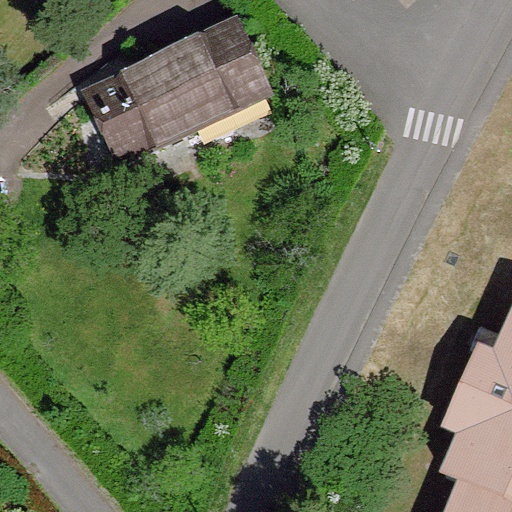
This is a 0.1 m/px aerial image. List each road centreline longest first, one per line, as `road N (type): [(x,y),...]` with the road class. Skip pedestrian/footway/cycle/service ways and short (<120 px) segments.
road 1 (residential): [(459,74),(269,511)]
road 2 (residential): [(459,74),(376,58),(314,0)]
road 3 (residential): [(0,400),(106,511)]
